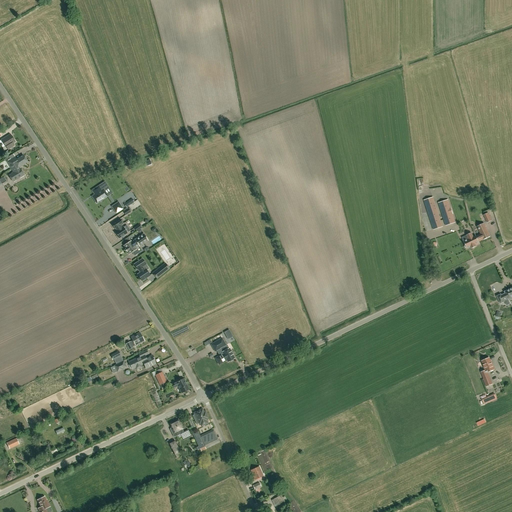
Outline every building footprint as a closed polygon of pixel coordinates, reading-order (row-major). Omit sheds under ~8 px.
[(15,141),(14,140),(10,133),(1,139),(6,147),(7,147),(8,149),(14,145),(13,143),(15,141)] [(14,170),(19,167),(28,161),(24,155),(17,159),(15,156),(7,161),(10,165),(12,164),(14,167),(12,168),(14,170)] [(15,172),(10,175),(14,181),(24,174),(21,168),(20,168),(19,167),(14,170),(15,172)] [(97,203),(107,196),(103,189),(102,191),(99,186),(93,190),(95,193),(96,193),(96,194),(93,196),(97,203)] [(434,230),(442,227),(433,198),(424,201),(434,230)] [(127,208),(136,203),(134,199),(125,205),(127,208)] [(448,200),(438,203),(445,225),(455,222),(448,200)] [(118,203),(113,206),(117,212),(122,209),(118,203)] [(483,215),(487,223),(492,221),(488,213),(483,215)] [(123,228),(122,226),(121,225),(123,223),(120,219),(112,224),(115,229),(116,228),(118,231),(115,232),(119,238),(121,237),(122,238),(125,236),(124,235),(127,233),(124,227),(123,228)] [(470,247),(471,249),(476,246),(479,244),(479,242),(483,240),(490,236),(484,223),(477,226),(481,234),(476,236),(473,237),(471,233),(466,235),(468,238),(464,241),(463,240),(465,245),(465,246),(465,248),(466,248),(467,248),(470,247)] [(131,241),(124,245),(124,246),(126,248),(125,249),(127,252),(127,251),(128,251),(130,254),(129,254),(130,254),(137,249),(136,249),(136,248),(139,246),(140,246),(148,240),(144,234),(143,234),(135,239),(135,240),(132,242),(131,241)] [(151,241),(154,245),(164,239),(161,235),(151,241)] [(142,281),(150,276),(146,270),(145,271),(142,267),(146,264),(142,259),(134,264),(138,270),(140,273),(137,274),(142,281)] [(157,279),(169,269),(165,264),(153,273),(157,279)] [(508,300),(511,298),(511,288),(504,292),(505,294),(501,295),(497,296),(500,304),(504,302),(504,301),(508,299),(508,300)] [(228,340),(233,337),(229,330),(224,333),(228,340)] [(131,337),(133,341),(131,342),(126,344),(129,350),(134,347),(133,347),(136,346),(145,341),(140,332),(131,337)] [(221,348),(224,353),(224,354),(216,358),(220,364),(228,360),(229,362),(230,361),(232,361),(233,360),(233,359),(235,358),(233,355),(234,354),(230,348),(227,350),(224,346),(226,345),(223,338),(212,344),(216,351),(221,348)] [(196,349),(188,352),(190,357),(198,354),(196,349)] [(147,350),(143,352),(140,353),(141,356),(130,362),(133,368),(137,367),(137,368),(138,368),(142,367),(142,366),(141,364),(145,363),(147,368),(156,363),(154,359),(155,359),(154,355),(147,358),(145,355),(149,353),(147,350)] [(119,351),(111,355),(116,364),(123,360),(119,351)] [(487,373),(495,370),(492,364),(492,365),(489,358),(482,361),(484,365),(483,365),(485,371),(482,372),(485,379),(484,379),(487,387),(492,384),(489,377),(487,373)] [(170,360),(155,365),(156,368),(171,362),(170,360)] [(114,372),(123,368),(127,366),(124,361),(112,367),(114,372)] [(160,385),(167,382),(162,372),(155,375),(160,385)] [(181,394),(190,390),(184,378),(176,382),(177,382),(172,384),(174,388),(178,387),(181,394)] [(208,423),(206,420),(207,420),(206,418),(208,418),(205,412),(204,413),(202,409),(194,413),(195,415),(192,416),(197,424),(199,423),(199,424),(200,423),(201,426),(208,423)] [(171,423),(171,424),(172,424),(171,425),(172,427),(170,428),(170,429),(174,437),(180,434),(183,439),(190,436),(188,430),(183,432),(181,427),(182,427),(180,424),(179,424),(178,421),(177,421),(176,421),(176,422),(173,423),(171,423)] [(205,435),(209,445),(218,441),(214,431),(213,432),(212,430),(212,431),(212,432),(205,435)] [(10,449),(19,444),(16,438),(7,443),(10,449)] [(169,444),(170,445),(174,454),(180,452),(175,441),(169,444)] [(255,480),(263,476),(259,467),(251,471),(255,480)] [(284,502),(284,501),(286,500),(284,496),(282,497),(280,495),(272,500),(276,507),(284,502)] [(38,509),(39,511),(47,511),(46,509),(49,507),(45,497),(38,500),(41,507),(38,509)]
